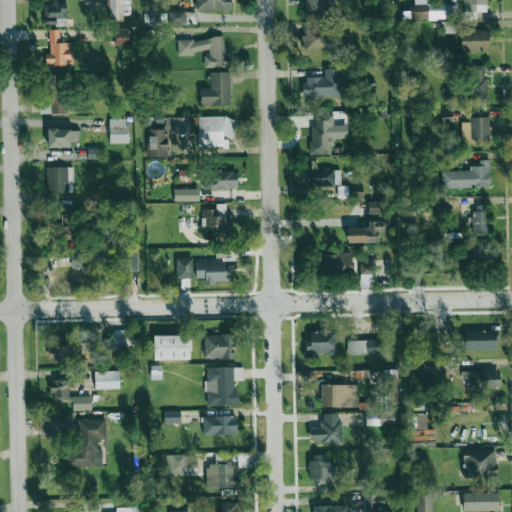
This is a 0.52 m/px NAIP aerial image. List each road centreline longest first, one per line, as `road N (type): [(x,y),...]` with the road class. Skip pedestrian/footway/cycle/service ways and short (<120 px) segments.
road 1 (residential): [(263,0),(276,511)]
road 2 (tertiary): [(0,310),(511,298)]
road 3 (residential): [(7,0),(18,511)]
